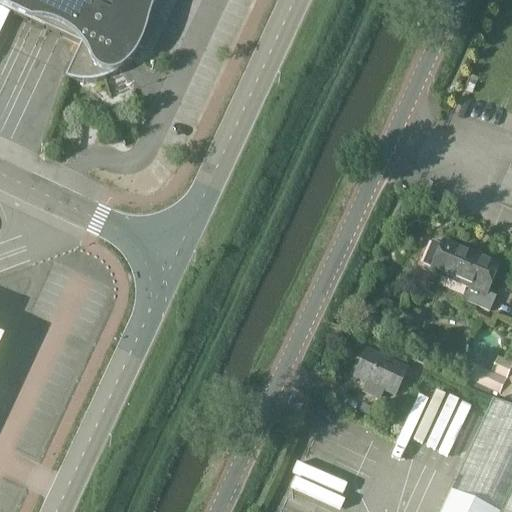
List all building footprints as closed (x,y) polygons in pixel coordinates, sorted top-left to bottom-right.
[(0,0),(0,9),(80,47),(64,81),(66,81),(72,83),(80,84),(83,84),(89,84),(97,83),(105,80),(110,78),(115,75),(118,73),(119,75),(121,74),(120,72),(122,71),(126,68),(127,66),(130,63),(131,61),(133,62),(134,61),(132,60),(135,55),(139,49),(142,42),(143,38),(145,35),(147,27),(149,19),(151,14),(152,10),(154,6),(156,0),(0,0)] [(485,294),(497,266),(442,243),(440,247),(432,243),(422,265),(431,269),(429,273),(468,289),(462,302),(488,313),(494,298),(485,294)] [(378,403),(382,394),(393,399),(405,374),(365,355),(353,381),(366,386),(361,395),(378,403)] [(476,366),(469,382),(510,401),(511,396),(511,365),(498,359),(492,374),(476,366)] [(511,511),(511,411),(496,404),(446,511),(511,511)]
